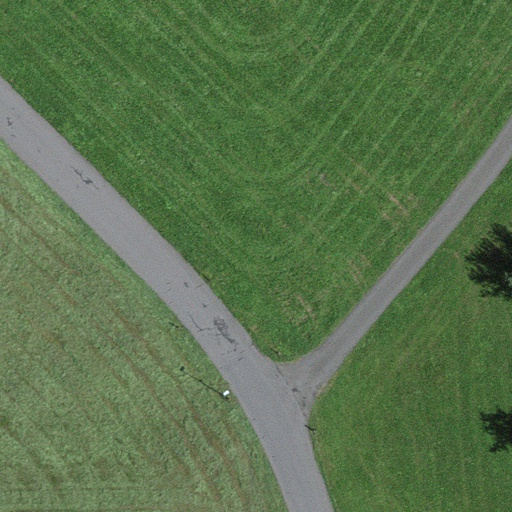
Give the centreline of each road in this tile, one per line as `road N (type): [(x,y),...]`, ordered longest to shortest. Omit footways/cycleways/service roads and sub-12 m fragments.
road 1 (unclassified): [(0,104),(201,307),(273,412)]
road 2 (residential): [(511,133),(273,412)]
